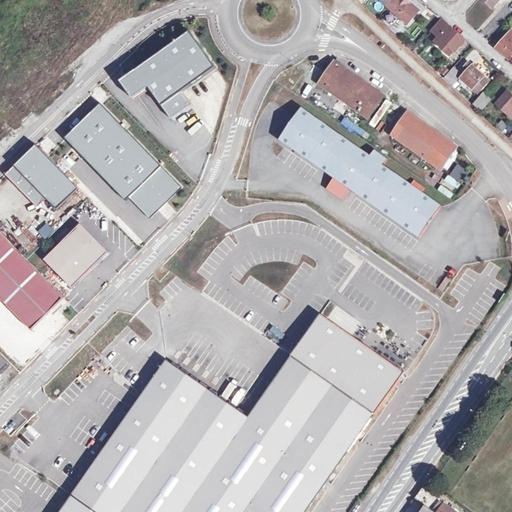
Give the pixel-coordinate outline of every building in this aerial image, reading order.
[(52,16),(66,2),(64,0),(52,0),(44,8),(52,16)] [(89,0),(83,5),(91,14),(98,9),(91,0),(89,0)] [(404,0),(390,0),(386,6),(407,26),(419,13),(404,0)] [(30,20),(14,32),(19,38),(34,25),(30,20)] [(437,38),(433,43),(450,58),(464,42),(440,21),(430,32),(437,38)] [(495,40),(491,45),(508,60),(511,55),(511,31),(511,30),(499,43),(495,40)] [(191,32),(121,81),(134,99),(149,88),(172,119),(191,106),(181,93),(217,68),(191,32)] [(0,46),(0,48),(2,53),(12,48),(9,42),(0,46)] [(4,68),(17,84),(26,77),(13,61),(4,68)] [(318,84),(369,119),(385,96),(334,61),(318,84)] [(467,72),(460,79),(472,89),(483,78),(467,64),(463,69),(467,72)] [(451,84),(460,74),(453,68),(444,78),(451,84)] [(51,91),(62,83),(58,78),(47,86),(51,91)] [(479,110),(490,99),(482,92),(472,103),(479,110)] [(511,119),(511,118),(511,96),(506,92),(495,104),(511,119)] [(333,108),(347,117),(352,109),(339,99),(333,108)] [(101,104),(65,138),(84,157),(127,201),(134,194),(146,207),(150,203),(157,209),(181,186),(120,123),(101,104)] [(302,108),(279,140),(333,178),(334,178),(350,190),(351,190),(419,238),(442,205),(384,164),(387,159),(375,150),(371,156),(302,108)] [(408,112),(391,135),(442,170),(458,147),(408,112)] [(12,138),(18,132),(10,125),(4,131),(12,138)] [(37,145),(15,166),(58,210),(79,189),(37,145)] [(457,163),(449,176),(460,182),(468,170),(457,163)] [(350,190),(334,178),(327,188),(343,200),(350,190)] [(150,203),(146,207),(152,213),(157,209),(150,203)] [(81,224),(45,260),(73,288),(109,253),(81,224)] [(445,289),(461,266),(455,262),(439,285),(445,289)] [(50,284),(30,304),(45,318),(64,298),(50,284)] [(167,360),(60,511),(306,511),(375,415),(403,375),(320,317),(291,357),(249,417),(167,360)] [(0,339),(0,348),(6,354),(11,350),(0,339)] [(14,351),(9,356),(19,367),(23,362),(14,351)] [(0,452),(0,461),(9,469),(13,465),(0,452)] [(9,469),(1,481),(7,485),(15,473),(9,469)] [(457,511),(446,504),(447,502),(423,486),(415,498),(425,505),(435,511),(457,511)] [(349,490),(333,511),(342,511),(355,494),(349,490)]
